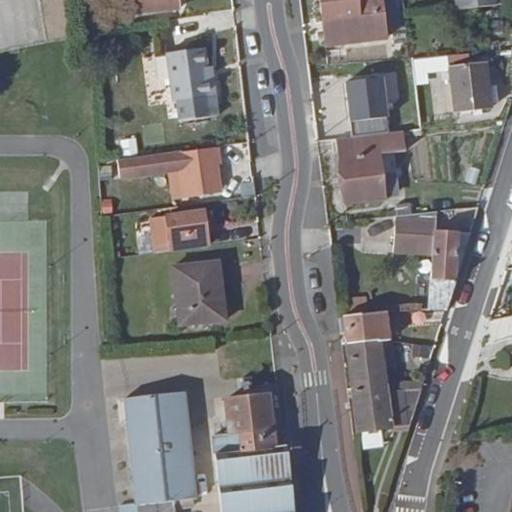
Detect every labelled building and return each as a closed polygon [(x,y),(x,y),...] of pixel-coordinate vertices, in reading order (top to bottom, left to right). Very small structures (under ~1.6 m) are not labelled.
[(43,0),(44,39),(66,39),(65,0),(43,0)] [(154,0),(156,15),(191,11),(189,0),(154,0)] [(390,0),(331,0),(337,46),(396,39),(390,0)] [(502,0),(463,0),(464,8),(503,3),(502,0)] [(221,78),(217,78),(212,49),(174,56),(182,104),(224,97),(221,78)] [(410,72),(447,71),(447,58),(409,59),(410,72)] [(468,105),(502,101),(497,59),(463,63),(468,105)] [(331,70),(310,70),(311,111),(332,111),(331,70)] [(392,148),(418,145),(415,124),(349,130),(357,196),(396,192),(392,148)] [(213,146),(228,144),(227,137),(212,139),(213,146)] [(199,194),(230,190),(224,147),(194,151),(194,148),(133,156),(134,168),(195,159),(199,194)] [(482,234),(448,233),(446,211),(402,217),(406,253),(444,247),(437,309),(460,307),(482,234)] [(168,254),(221,247),(217,215),(180,219),(182,242),(167,243),(168,254)] [(194,328),(241,322),(233,265),(186,270),(194,328)] [(436,321),(456,319),(460,307),(437,309),(435,309),(436,321)] [(396,314),(357,318),(359,333),(361,347),(391,343),(400,342),(396,314)] [(403,369),(400,344),(400,342),(391,343),(393,371),(403,369)] [(395,383),(393,371),(391,343),(361,347),(363,361),(365,375),(366,389),(395,385),(395,383)] [(356,361),(363,361),(361,347),(354,347),(356,361)] [(433,393),(397,398),(395,385),(366,389),(372,434),(422,429),(427,413),(433,393)] [(206,497),(209,497),(198,392),(138,399),(150,501),(133,504),(133,511),(188,511),(188,506),(206,504),(206,497)] [(309,511),(301,447),(293,448),(287,397),(241,401),(245,436),(232,437),(240,511),(309,511)]
